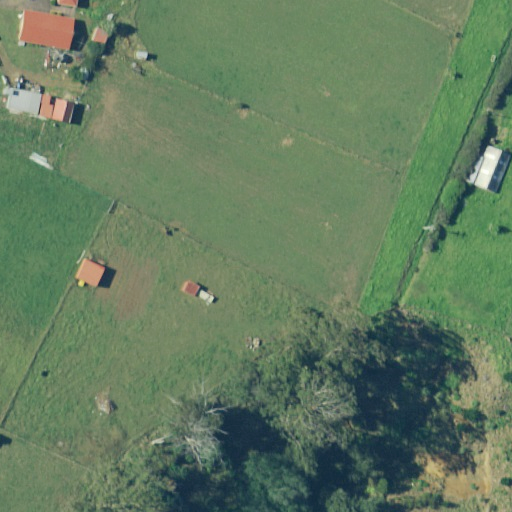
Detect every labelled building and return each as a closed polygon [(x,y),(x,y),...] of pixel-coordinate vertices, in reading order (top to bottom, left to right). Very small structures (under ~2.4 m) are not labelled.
[(70,20),(22,11),(16,41),(65,50),(70,20)] [(95,26),(89,40),(101,45),(107,31),(95,26)] [(10,88),(6,109),(47,117),(51,97),(10,88)] [(510,155),(478,142),(462,181),(495,194),(510,155)] [(179,292),(191,298),(193,294),(210,303),(215,293),(185,279),(179,292)]
